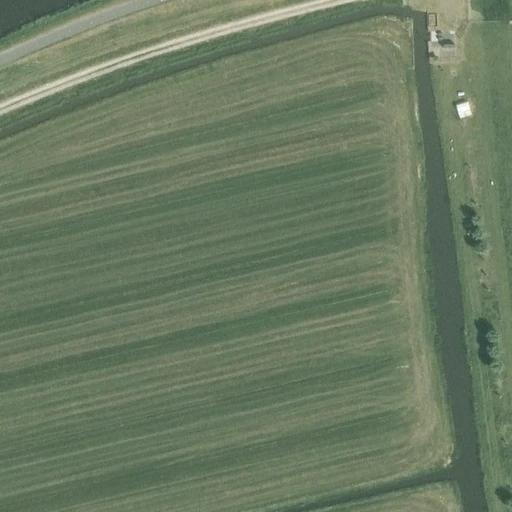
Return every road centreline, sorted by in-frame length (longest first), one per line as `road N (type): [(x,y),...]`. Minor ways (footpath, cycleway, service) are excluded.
road 1 (track): [(369,0),(156,59),(0,118)]
road 2 (track): [(269,0),(48,65),(0,63)]
